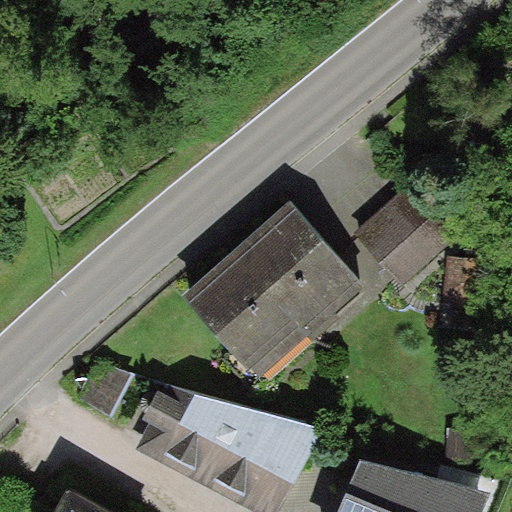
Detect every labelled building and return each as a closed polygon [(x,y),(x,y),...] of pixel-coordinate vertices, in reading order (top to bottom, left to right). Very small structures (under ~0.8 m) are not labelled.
[(446,241),(400,195),(349,245),(396,292),(446,241)] [(288,209),(175,308),(247,389),(360,291),(288,209)] [(126,376),(97,367),(79,401),(103,417),(126,376)] [(177,414),(146,404),(134,427),(158,435),(144,461),(243,511),(277,511),(313,437),(185,400),(177,414)] [(474,511),(478,503),(364,462),(345,511),(474,511)] [(82,511),(56,498),(48,511),(82,511)]
